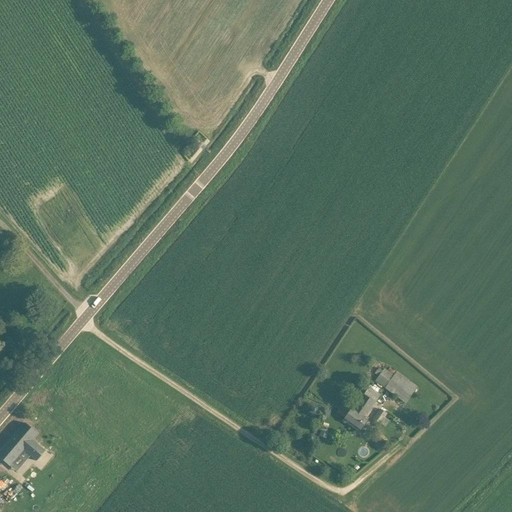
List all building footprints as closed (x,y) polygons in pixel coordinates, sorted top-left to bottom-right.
[(417,388),(397,372),(394,376),(385,369),(376,382),(406,403),(417,388)] [(363,426),(368,419),(369,418),(366,417),(381,395),(369,386),(354,408),(353,407),(343,420),(359,431),(363,426)] [(387,414),(380,409),(373,420),(380,424),(387,414)] [(9,465),(23,449),(36,460),(45,450),(31,439),(37,433),(25,423),(0,452),(0,457),(5,462),(9,465)] [(376,443),(382,449),(387,443),(382,437),(376,443)]
